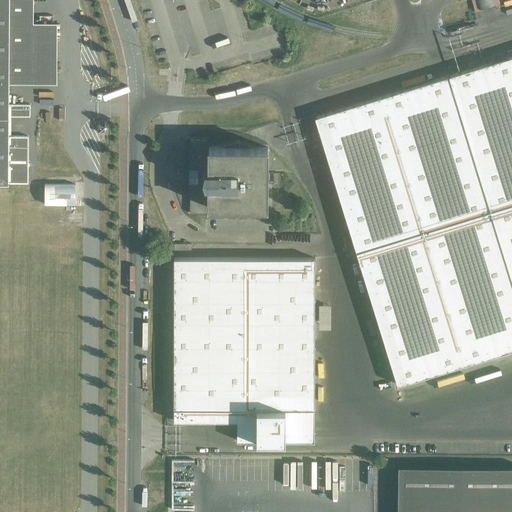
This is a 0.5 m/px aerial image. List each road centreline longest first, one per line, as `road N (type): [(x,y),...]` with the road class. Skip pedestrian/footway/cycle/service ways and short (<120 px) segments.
road 1 (unclassified): [(134,511),(136,106),(134,65),(115,0)]
road 2 (unknown): [(167,64),(158,183),(168,224),(190,240),(324,242)]
road 3 (unknown): [(377,429),(317,444),(135,439)]
road 4 (unknown): [(167,64),(236,54),(240,41),(226,0)]
